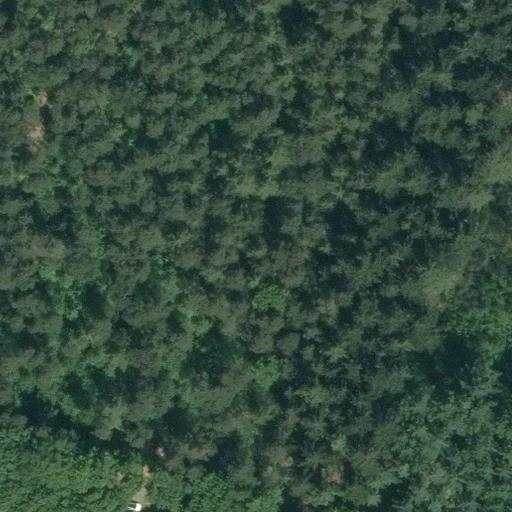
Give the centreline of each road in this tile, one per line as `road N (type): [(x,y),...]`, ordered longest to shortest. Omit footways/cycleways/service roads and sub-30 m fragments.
road 1 (track): [(143,0),(35,139),(0,215)]
road 2 (unclassified): [(237,511),(0,467)]
